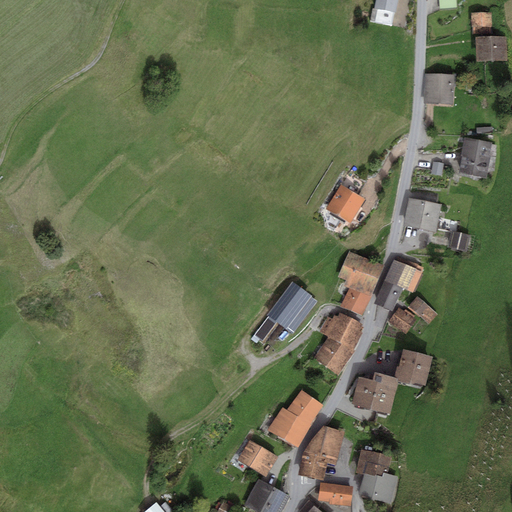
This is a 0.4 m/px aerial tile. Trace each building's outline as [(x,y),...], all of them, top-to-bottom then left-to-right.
[(396,13),(398,0),(376,0),(374,9),(394,13),(396,13)] [(456,0),(438,0),(439,9),(457,8),(456,0)] [(392,27),(394,13),(374,9),(373,9),(370,23),(392,27)] [(491,12),(471,13),(472,34),(492,33),(491,12)] [(507,36),(476,37),(476,62),(507,61),(507,36)] [(454,75),(425,73),(424,103),(453,104),(454,75)] [(492,142),(464,137),(461,155),(462,156),(459,173),(486,178),(490,156),(489,156),(492,142)] [(444,164),(433,162),(431,174),(442,176),(444,164)] [(350,223),(366,199),(341,184),(326,209),(331,212),(330,214),(345,223),(346,220),(350,223)] [(441,205),(409,198),(403,225),(436,232),(441,205)] [(470,235),(452,231),(448,247),(466,252),(470,235)] [(384,266),(350,251),(338,277),(346,280),(344,285),(349,287),(370,297),(384,266)] [(397,261),(394,260),(385,281),(403,289),(413,293),(423,271),(419,270),(420,266),(398,257),(397,261)] [(393,311),(403,289),(385,281),(375,304),(393,311)] [(318,301),(292,282),(267,316),(269,317),(256,335),(263,340),(277,321),(293,334),(318,301)] [(370,297),(349,287),(341,306),(363,316),(371,297),(370,297)] [(438,314),(417,297),(409,306),(429,324),(438,314)] [(404,311),(400,307),(389,321),(406,333),(417,320),(414,318),(415,316),(405,309),(404,311)] [(328,317),(319,332),(329,337),(353,350),(362,333),(359,331),(363,325),(340,313),(337,317),(334,316),(332,319),(328,317)] [(314,358),(338,376),(355,351),(353,350),(329,337),(314,358)] [(433,357),(404,350),(399,367),(397,367),(395,377),(399,378),(398,381),(413,385),(416,383),(426,385),(433,357)] [(391,413),(398,381),(399,378),(395,377),(375,372),(373,380),(358,377),(352,404),(391,413)] [(323,405),(301,390),(287,410),(282,408),(267,430),(298,448),(323,405)] [(344,432),(324,426),(313,438),(303,453),(298,475),(324,480),(327,464),(336,466),(344,432)] [(278,457),(250,440),(238,460),(266,477),(278,457)] [(392,457),(363,449),(356,473),(364,475),(359,496),(391,504),(398,476),(387,474),(392,457)] [(281,511),(291,496),(259,478),(244,506),(255,511),(281,511)] [(353,486),(320,482),(318,500),(329,502),(329,504),(351,506),(353,486)] [(229,511),(232,506),(223,501),(222,504),(218,502),(215,509),(218,510),(217,511),(229,511)] [(164,511),(156,502),(144,511),(164,511)]
